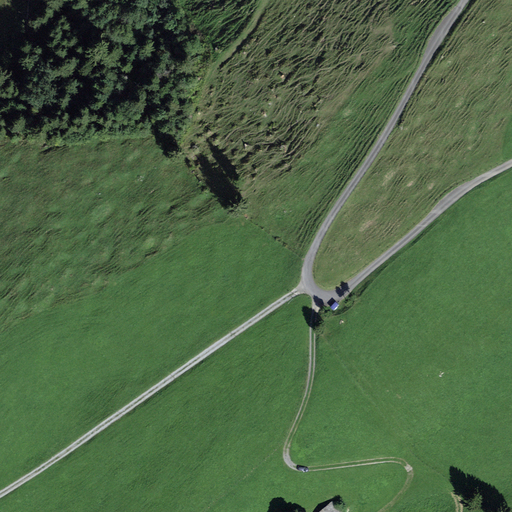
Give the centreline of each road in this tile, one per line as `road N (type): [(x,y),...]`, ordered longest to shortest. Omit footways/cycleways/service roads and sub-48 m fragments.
road 1 (unclassified): [(511,165),(442,207),(351,292),(320,298),(307,286),(317,243),(467,0)]
road 2 (track): [(0,496),(307,286)]
road 3 (track): [(386,511),(410,484),(403,464),(290,464),(310,391),(320,298)]
